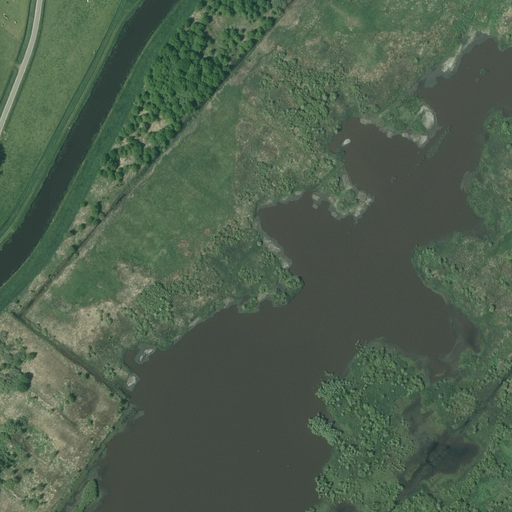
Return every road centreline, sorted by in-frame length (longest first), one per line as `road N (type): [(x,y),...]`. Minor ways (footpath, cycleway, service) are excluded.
road 1 (track): [(138,0),(0,239)]
road 2 (unclassified): [(0,127),(39,0)]
